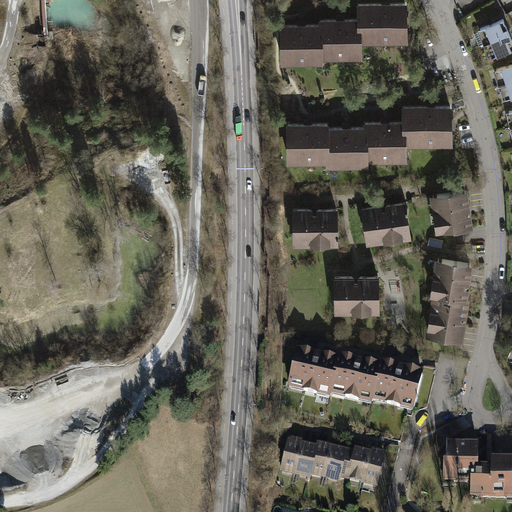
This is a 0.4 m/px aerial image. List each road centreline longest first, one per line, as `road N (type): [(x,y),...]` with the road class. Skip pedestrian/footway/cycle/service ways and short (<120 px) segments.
road 1 (track): [(203,0),(184,316),(123,434),(90,475),(56,494),(0,503)]
road 2 (primary): [(237,0),(245,279),(230,511)]
road 3 (residential): [(435,0),(469,78),(495,179),(501,244),(486,355)]
road 4 (track): [(169,352),(56,413),(0,420)]
